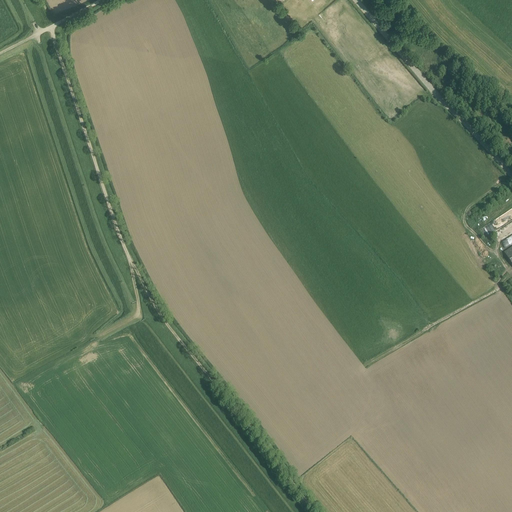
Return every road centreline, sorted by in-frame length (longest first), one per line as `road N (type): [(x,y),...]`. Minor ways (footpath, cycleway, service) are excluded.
road 1 (track): [(316,511),(148,294),(119,233),(50,28)]
road 2 (track): [(37,34),(101,233),(138,313),(297,511)]
road 3 (tertiary): [(511,176),(356,0)]
